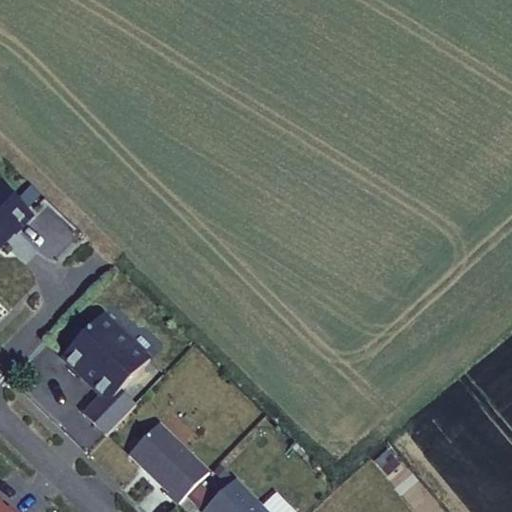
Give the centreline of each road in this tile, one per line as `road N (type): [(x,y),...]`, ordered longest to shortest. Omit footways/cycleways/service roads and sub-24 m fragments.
road 1 (residential): [(92,269),(0,370)]
road 2 (residential): [(0,420),(95,511)]
